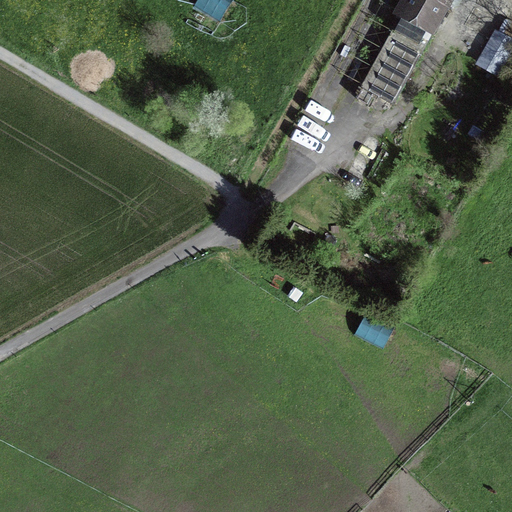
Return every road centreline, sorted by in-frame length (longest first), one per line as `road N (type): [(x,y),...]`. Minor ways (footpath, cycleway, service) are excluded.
road 1 (track): [(240,211),(218,181),(0,52)]
road 2 (residential): [(0,356),(240,211)]
